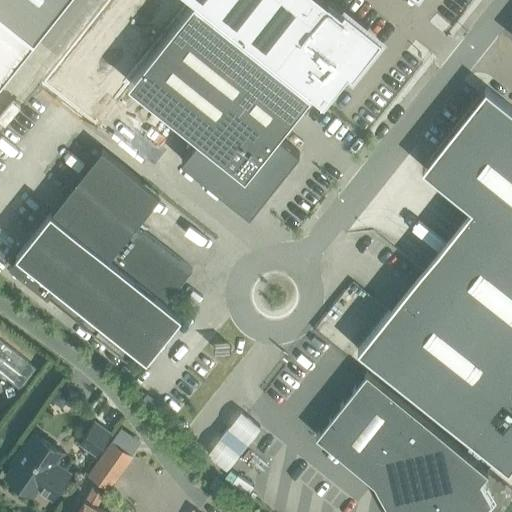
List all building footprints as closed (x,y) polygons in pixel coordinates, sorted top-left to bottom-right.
[(0,0),(0,82),(34,40),(65,0),(0,0)] [(311,92),(276,65),(195,0),(193,0),(129,82),(199,138),(181,159),(250,214),(299,151),(278,134),(311,92)] [(139,0),(169,24),(188,0),(139,0)] [(195,0),(276,65),(323,0),(195,0)] [(375,39),(326,0),(323,0),(276,65),(311,92),(324,102),(375,39)] [(357,349),(508,469),(511,463),(511,107),(486,87),(422,167),(471,206),(357,349)] [(9,263),(123,354),(131,344),(147,356),(182,313),(166,300),(179,284),(175,281),(186,267),(191,270),(192,269),(135,224),(159,193),(102,147),(9,263)] [(0,339),(0,371),(20,387),(35,367),(0,339)] [(488,468),(367,371),(316,435),(374,481),(391,511),(478,511),(491,496),(481,478),(488,468)] [(58,388),(50,400),(62,408),(69,396),(58,388)] [(244,408),(208,448),(227,465),(263,425),(244,408)] [(96,454),(111,432),(94,421),(80,442),(96,454)] [(53,462),(60,451),(34,433),(27,444),(24,443),(11,462),(13,464),(5,475),(31,493),(37,485),(51,495),(67,472),(53,462)] [(111,440),(88,474),(110,489),(133,455),(111,440)] [(237,475),(232,483),(248,494),(253,485),(237,475)] [(215,477),(209,486),(220,493),(226,484),(215,477)] [(104,511),(96,507),(105,492),(92,485),(76,511),(104,511)]
